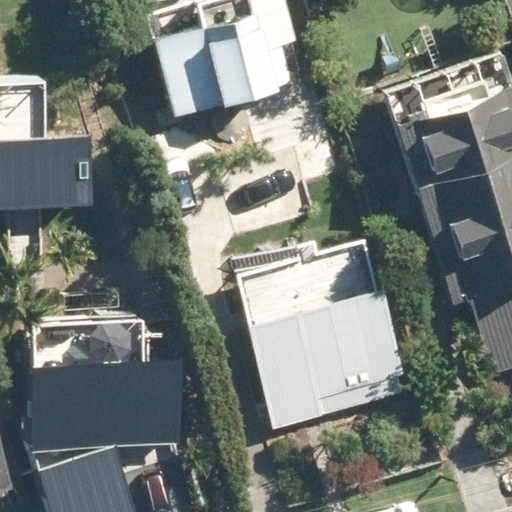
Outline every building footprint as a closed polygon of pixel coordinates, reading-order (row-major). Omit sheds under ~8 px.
[(281,40),(293,37),(282,0),(188,0),(143,13),(171,115),(292,82),(281,40)] [(0,202),(86,199),(84,129),(42,132),(40,74),(0,75),(0,202)] [(511,80),(510,76),(389,117),(452,304),(466,300),(490,373),(511,365),(511,80)] [(361,235),(232,268),(272,424),(401,391),(361,235)] [(30,447),(181,445),(180,353),(27,358),(30,447)] [(134,511),(114,447),(38,470),(51,511),(134,511)]
